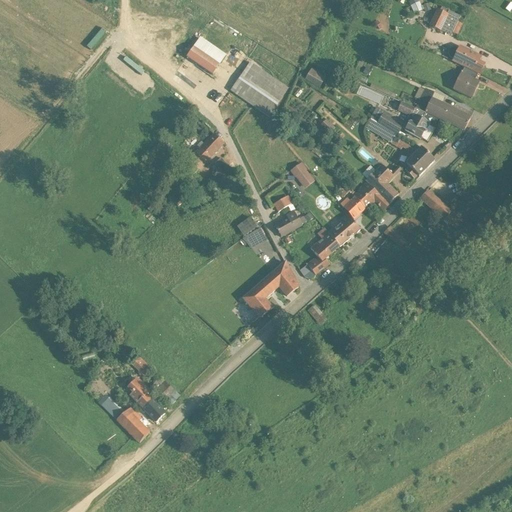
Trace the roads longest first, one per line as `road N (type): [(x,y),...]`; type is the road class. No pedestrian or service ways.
road 1 (residential): [(310,295),(511,96)]
road 2 (track): [(198,108),(117,42),(0,173)]
road 3 (residential): [(139,458),(310,295)]
road 4 (unclassified): [(310,295),(216,120),(198,108)]
road 5 (track): [(359,249),(456,309),(511,369)]
